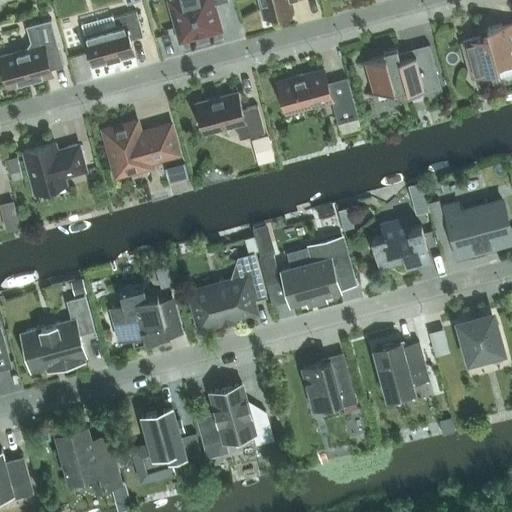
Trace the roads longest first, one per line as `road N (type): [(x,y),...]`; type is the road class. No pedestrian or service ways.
road 1 (residential): [(511,268),(0,406)]
road 2 (residential): [(423,0),(0,114)]
